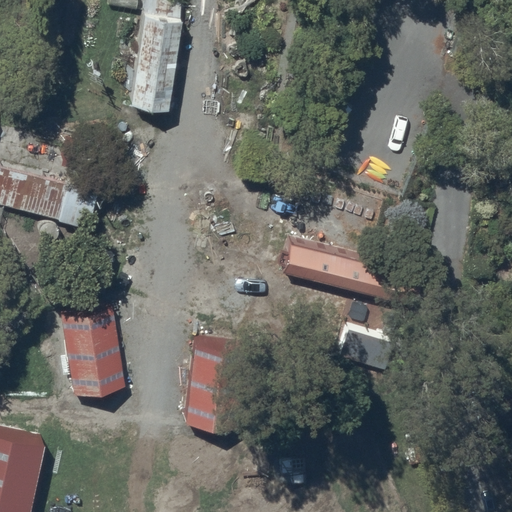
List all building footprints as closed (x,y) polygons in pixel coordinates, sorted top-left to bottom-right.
[(183,0),(146,0),(129,93),(163,100),(183,0)] [(0,196),(82,222),(92,189),(0,160),(0,196)] [(307,230),(296,262),(382,290),(392,257),(307,230)] [(65,316),(75,387),(120,380),(108,305),(85,288),(65,316)] [(362,314),(304,313),(304,345),(308,345),(308,365),(350,366),(350,343),(362,343),(362,314)] [(241,335),(191,332),(185,410),(236,413),(241,335)]
